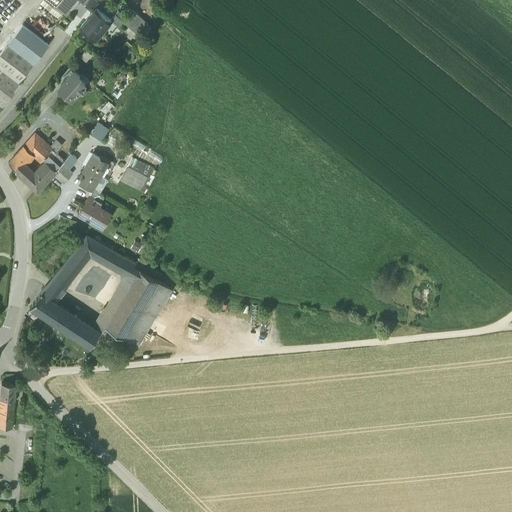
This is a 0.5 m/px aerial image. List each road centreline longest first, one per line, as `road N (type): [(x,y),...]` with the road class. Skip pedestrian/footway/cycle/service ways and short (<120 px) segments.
road 1 (track): [(29,379),(491,331),(511,313)]
road 2 (unclassified): [(157,511),(29,379),(0,366)]
road 3 (residential): [(1,345),(23,238),(19,209),(0,174)]
